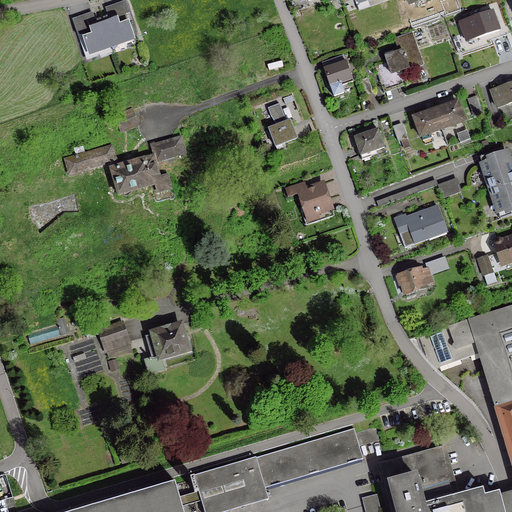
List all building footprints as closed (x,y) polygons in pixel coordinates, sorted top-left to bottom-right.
[(491,12),(459,23),(463,34),(472,30),(475,39),(498,31),(491,12)] [(115,17),(113,14),(100,18),(110,45),(132,37),(124,14),(115,17)] [(89,26),(75,31),(77,36),(82,35),(88,52),(110,45),(100,18),(88,23),(89,26)] [(384,54),(385,57),(384,58),(386,62),(374,67),(381,88),(403,80),(400,71),(407,68),(406,65),(420,60),(411,35),(394,40),(399,52),(391,55),(389,53),(384,54)] [(345,62),(323,70),(333,97),(343,93),(340,86),(352,82),(345,62)] [(367,78),(360,81),(365,95),(372,93),(367,78)] [(511,83),(490,91),(494,103),(503,100),(505,106),(511,103),(511,83)] [(476,98),(468,101),(473,116),(481,113),(476,98)] [(463,122),(456,103),(434,110),(441,129),(454,125),(457,135),(466,132),(462,122),(463,122)] [(102,126),(118,128),(120,132),(137,126),(131,110),(113,116),(103,115),(102,126)] [(434,110),(413,118),(419,137),(421,137),(424,145),(432,143),(429,134),(441,129),(434,110)] [(292,121),(268,130),(274,147),(296,139),(291,126),(294,124),(292,121)] [(401,125),(392,127),(397,142),(400,141),(403,148),(408,147),(401,125)] [(377,130),(354,138),(361,160),(370,157),(369,153),(383,148),(377,130)] [(113,181),(114,181),(118,194),(120,193),(122,196),(124,197),(127,197),(129,195),(130,193),(130,190),(154,183),(157,192),(170,188),(167,175),(158,178),(153,163),(184,153),(180,138),(150,146),(154,157),(134,163),(133,160),(113,165),(115,168),(113,170),(113,172),(111,172),(113,181)] [(265,145),(261,146),(263,153),(270,151),(268,145),(265,146),(265,145)] [(75,156),(64,160),(68,173),(111,161),(110,158),(115,157),(112,148),(111,148),(84,156),(81,149),(73,151),(75,156)] [(491,160),(481,164),(497,214),(508,210),(509,213),(511,211),(511,170),(506,153),(491,158),(491,160)] [(459,191),(454,179),(437,185),(442,197),(459,191)] [(298,193),(305,213),(301,214),(305,226),(333,216),(322,185),(314,187),(314,189),(307,191),(306,190),(298,193)] [(297,191),(296,186),(285,190),(287,197),(295,194),(294,192),(297,191)] [(404,216),(394,220),(399,234),(409,231),(414,245),(427,240),(425,235),(444,228),(436,207),(405,219),(404,216)] [(494,242),(494,244),(501,265),(511,261),(511,237),(501,241),(500,240),(499,239),(498,239),(496,239),(495,241),(494,242)] [(486,257),(477,260),(483,277),(491,274),(486,257)] [(398,287),(401,286),(404,295),(405,295),(406,298),(415,295),(414,292),(425,288),(425,286),(431,284),(426,269),(420,271),(419,269),(398,275),(398,276),(395,277),(398,287)] [(425,356),(427,360),(435,369),(478,353),(511,464),(511,306),(468,320),(418,338),(425,356)] [(56,324),(26,333),(29,345),(68,334),(63,318),(55,320),(56,324)] [(122,323),(97,331),(104,353),(129,345),(122,323)] [(153,335),(145,337),(151,358),(144,360),(147,374),(163,369),(160,358),(186,350),(179,326),(152,334),(153,335)] [(115,360),(108,362),(111,372),(118,370),(115,360)] [(193,493),(197,492),(203,511),(226,511),(268,500),(264,488),(362,460),(353,429),(255,458),(255,457),(193,476),(193,477),(189,479),(193,493)] [(505,511),(501,493),(500,489),(485,493),(484,486),(459,493),(446,445),(379,462),(389,498),(392,497),(395,511),(505,511)] [(182,511),(174,481),(70,511),(182,511)] [(511,511),(511,489),(501,493),(505,511),(511,511)] [(379,511),(375,495),(363,498),(366,511),(379,511)]
